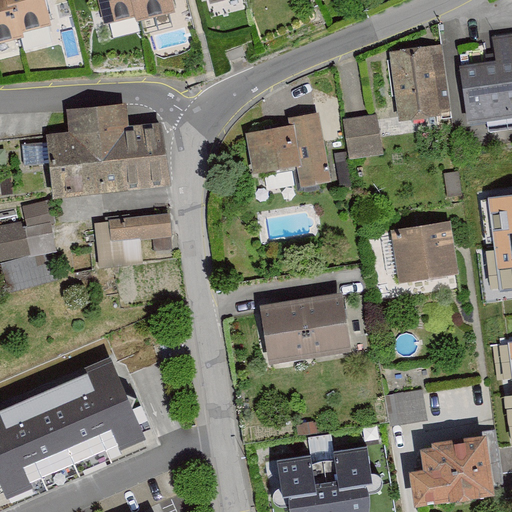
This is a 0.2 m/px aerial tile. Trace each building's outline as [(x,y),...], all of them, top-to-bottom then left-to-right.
[(0,0),(0,47),(56,33),(48,0),(0,0)] [(180,12),(176,0),(107,0),(114,28),(180,12)] [(504,68),(469,72),(475,124),(511,119),(511,40),(500,42),(504,68)] [(246,44),(231,49),(235,62),(251,56),(246,44)] [(448,48),(397,57),(408,124),(458,117),(448,48)] [(133,112),(77,119),(80,143),(58,145),(65,204),(177,191),(170,131),(136,135),(133,112)] [(298,132),(254,140),(261,180),(306,172),(310,192),(336,187),(324,119),(296,124),(298,132)] [(383,121),(351,126),(356,159),(388,154),(383,121)] [(24,142),(23,158),(49,160),(50,144),(24,142)] [(33,227),(0,233),(0,267),(61,256),(56,228),(59,227),(56,207),(30,212),(33,227)] [(170,215),(96,224),(102,266),(143,261),(141,242),(173,238),(170,215)] [(407,289),(465,280),(457,230),(399,239),(407,289)] [(393,238),(382,239),(388,272),(399,271),(393,238)] [(349,350),(340,296),(262,310),(272,364),(349,350)] [(116,367),(0,416),(0,509),(150,446),(116,367)] [(425,394),(391,400),(396,428),(429,422),(425,394)] [(435,479),(418,482),(423,511),(485,511),(511,508),(499,433),(482,436),(483,442),(441,449),(442,454),(431,456),(435,479)] [(382,448),(290,464),(298,511),(304,511),(305,511),(386,511),(386,510),(384,499),(391,498),(382,448)] [(282,457),(265,463),(278,504),(294,498),(282,457)]
